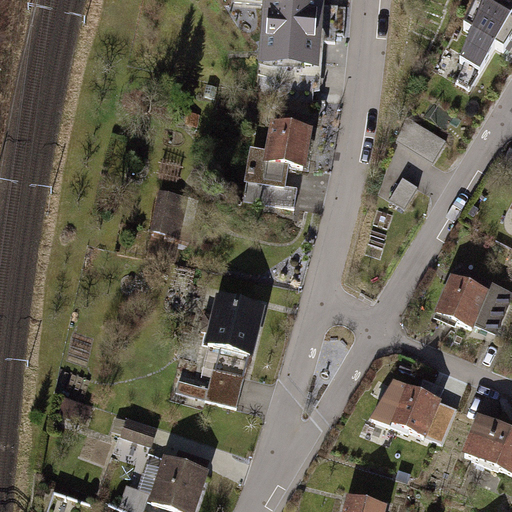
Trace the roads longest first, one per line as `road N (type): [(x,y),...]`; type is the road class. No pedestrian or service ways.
road 1 (residential): [(379,0),(359,160),(323,299)]
road 2 (residential): [(378,332),(505,120)]
road 3 (residential): [(323,299),(261,497)]
road 4 (residential): [(261,497),(323,423),(378,332)]
road 5 (residential): [(378,332),(511,391)]
